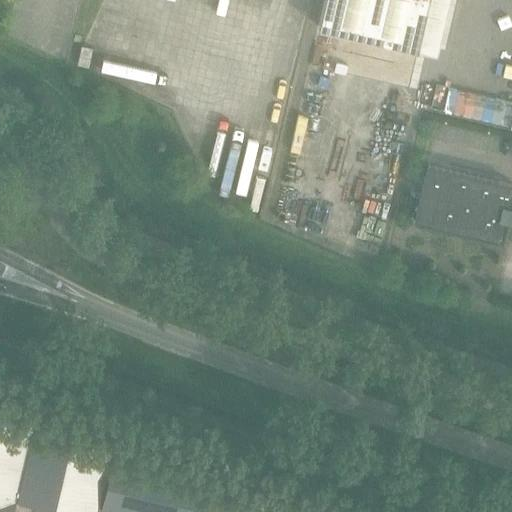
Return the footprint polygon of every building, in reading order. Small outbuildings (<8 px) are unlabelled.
[(324,0),(318,28),(435,55),(448,0),(324,0)] [(511,184),(424,162),(410,219),(497,240),(502,218),(511,220),(511,207),(505,205),(511,184)] [(0,417),(0,511),(14,511),(21,503),(59,511),(95,511),(110,450),(32,432),(34,425),(0,417)] [(101,511),(192,511),(201,479),(113,459),(101,511)] [(310,511),(311,511),(312,506),(275,497),(263,495),(245,490),(245,492),(240,511),(310,511)]
